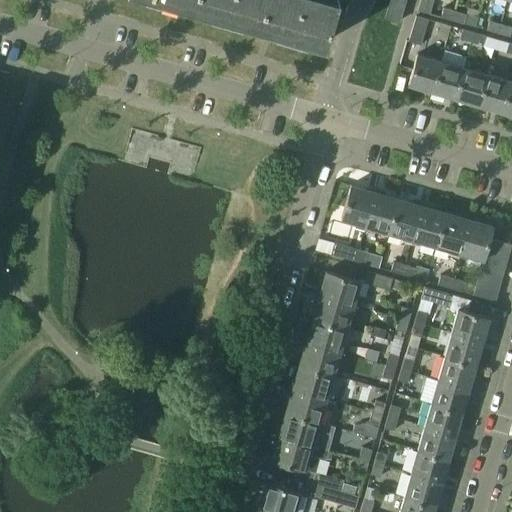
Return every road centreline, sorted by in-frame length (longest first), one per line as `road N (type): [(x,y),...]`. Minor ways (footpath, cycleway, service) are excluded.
road 1 (residential): [(214,511),(326,122)]
road 2 (residential): [(326,122),(0,27)]
road 3 (residential): [(511,173),(326,122)]
road 4 (residential): [(476,511),(511,390)]
